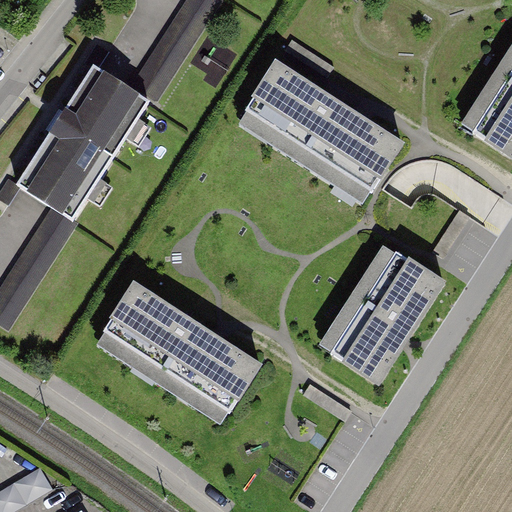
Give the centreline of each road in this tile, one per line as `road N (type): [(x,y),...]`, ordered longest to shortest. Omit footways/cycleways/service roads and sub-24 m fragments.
road 1 (residential): [(511,246),(341,511)]
road 2 (residential): [(0,365),(210,511)]
road 3 (residential): [(81,0),(0,103)]
